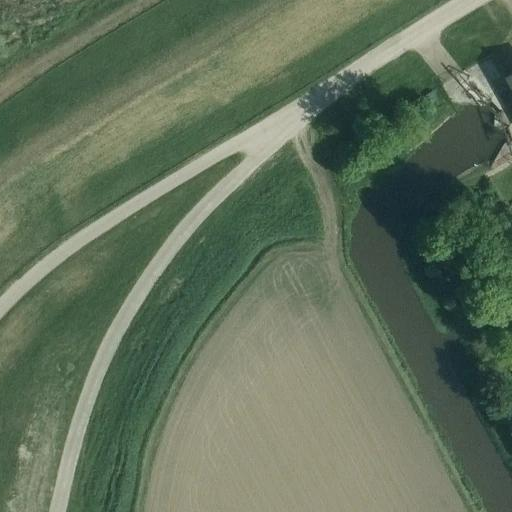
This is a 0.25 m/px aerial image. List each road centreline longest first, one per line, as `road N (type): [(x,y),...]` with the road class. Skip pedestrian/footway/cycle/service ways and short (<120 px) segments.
road 1 (tertiary): [(56,511),(74,431),(124,311),(286,118)]
road 2 (tertiary): [(286,118),(71,245),(0,304)]
road 3 (tertiary): [(286,118),(465,0)]
